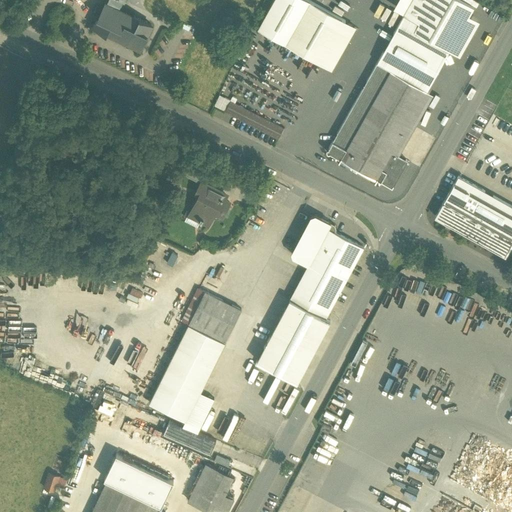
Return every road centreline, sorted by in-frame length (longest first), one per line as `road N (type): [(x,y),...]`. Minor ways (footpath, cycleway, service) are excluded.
road 1 (residential): [(0,19),(397,218)]
road 2 (residential): [(245,511),(397,218)]
road 3 (unknown): [(168,102),(99,346)]
road 4 (residential): [(397,218),(511,18)]
road 5 (unknown): [(511,444),(441,413),(404,415),(360,451),(333,495)]
road 6 (residential): [(397,218),(511,280)]
